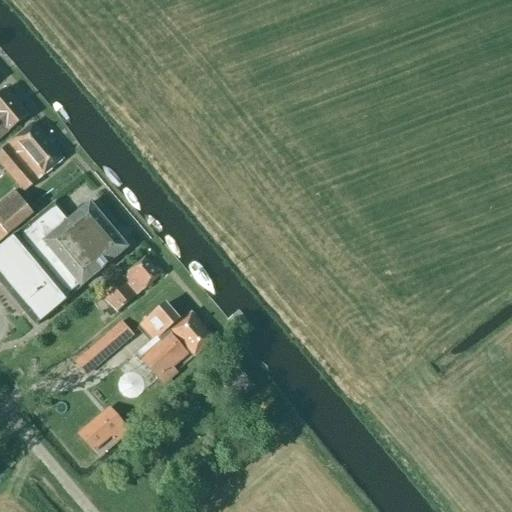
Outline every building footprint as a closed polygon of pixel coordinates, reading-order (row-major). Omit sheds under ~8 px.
[(0,139),(26,117),(4,90),(0,93),(0,139)] [(24,192),(62,160),(32,124),(0,151),(0,164),(19,187),(0,203),(0,241),(33,214),(18,196),(23,191),(24,192)] [(89,204),(71,219),(56,203),(16,237),(15,236),(0,248),(0,285),(35,326),(34,327),(35,328),(69,299),(68,299),(127,249),(125,247),(113,233),(108,227),(90,206),(89,204)] [(118,266),(125,275),(119,280),(102,295),(117,313),(159,276),(144,258),(135,266),(128,258),(118,266)] [(215,342),(191,312),(180,321),(164,303),(138,326),(153,343),(157,339),(160,342),(152,348),(174,372),(196,354),(197,357),(215,342)] [(118,348),(108,336),(75,363),(85,375),(118,348)] [(103,375),(121,365),(116,356),(98,366),(103,375)] [(235,403),(253,387),(235,366),(211,385),(224,401),(230,397),(235,403)] [(185,409),(199,397),(190,387),(176,399),(185,409)] [(94,447),(110,432),(100,420),(83,435),(94,447)] [(154,461),(164,453),(150,436),(140,445),(154,461)]
